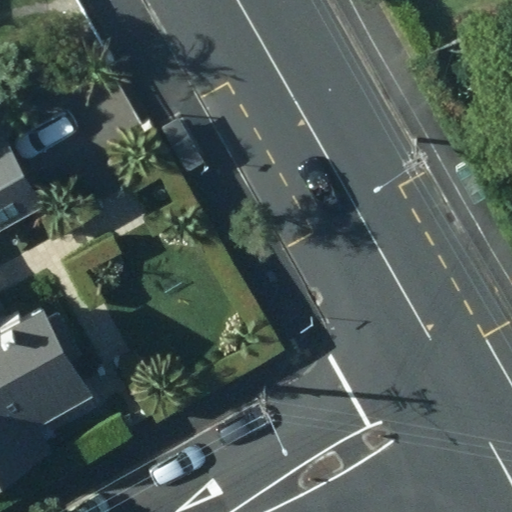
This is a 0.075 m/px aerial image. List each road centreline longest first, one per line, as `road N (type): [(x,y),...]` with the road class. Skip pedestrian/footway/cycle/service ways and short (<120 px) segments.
road 1 (secondary): [(456,386),(242,0)]
road 2 (residential): [(231,511),(456,386)]
